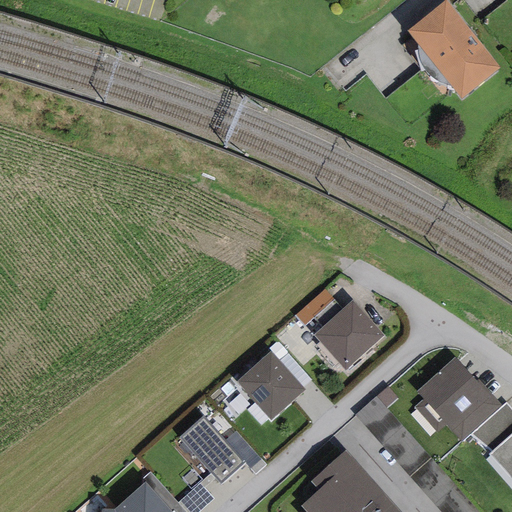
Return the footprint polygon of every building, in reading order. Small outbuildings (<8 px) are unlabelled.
[(407,36),(461,103),(500,72),(446,6),(407,36)] [(314,338),(346,373),(384,339),(352,303),(314,338)] [(271,355),(237,385),(271,422),(304,392),(271,355)] [(482,392),(455,360),(416,393),(423,402),(417,407),(437,432),(446,425),(461,443),(470,435),(503,408),(486,389),(482,392)] [(439,511),(478,511),(376,397),(354,416),(439,511)] [(511,436),(511,411),(506,404),(503,408),(470,435),(494,452),(511,436)] [(179,441),(221,486),(244,465),(224,443),(203,420),(179,441)] [(236,432),(224,443),(244,465),(249,470),(261,459),(236,432)] [(489,457),(511,481),(511,436),(494,452),(489,457)] [(395,511),(345,454),(309,485),(318,494),(301,509),(303,511),(395,511)] [(200,511),(214,500),(200,485),(179,503),(187,511),(200,511)] [(168,511),(145,486),(115,511),(168,511)]
